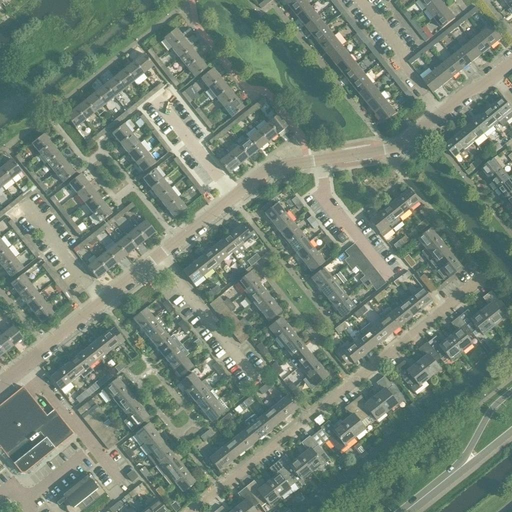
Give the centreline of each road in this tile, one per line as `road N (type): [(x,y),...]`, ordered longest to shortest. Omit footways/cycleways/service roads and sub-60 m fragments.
road 1 (unclassified): [(0,387),(267,171),(403,144),(511,60)]
road 2 (residential): [(193,511),(483,276)]
